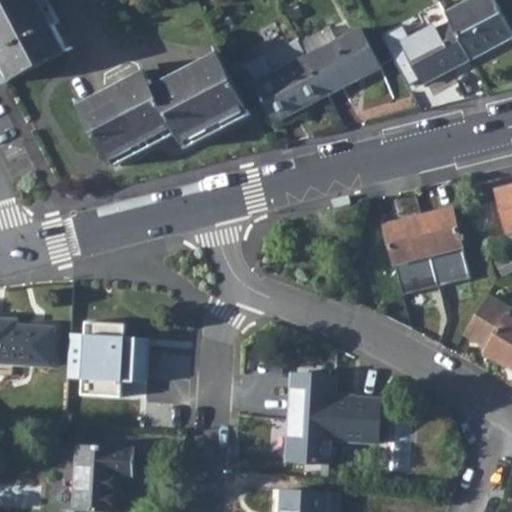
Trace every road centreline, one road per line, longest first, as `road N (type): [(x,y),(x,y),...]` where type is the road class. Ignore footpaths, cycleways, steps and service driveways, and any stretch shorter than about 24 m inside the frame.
road 1 (residential): [(511,127),(212,204)]
road 2 (residential): [(247,287),(439,372),(511,415)]
road 3 (residential): [(210,511),(220,330),(247,287)]
road 4 (residential): [(212,204),(14,251)]
